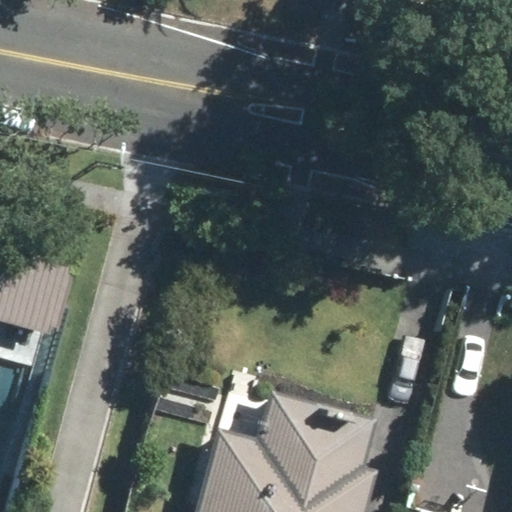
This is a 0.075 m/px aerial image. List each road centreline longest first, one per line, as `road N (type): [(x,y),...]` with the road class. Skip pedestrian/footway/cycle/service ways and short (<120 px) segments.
road 1 (unclassified): [(0,55),(511,161)]
road 2 (unknown): [(180,93),(51,511)]
